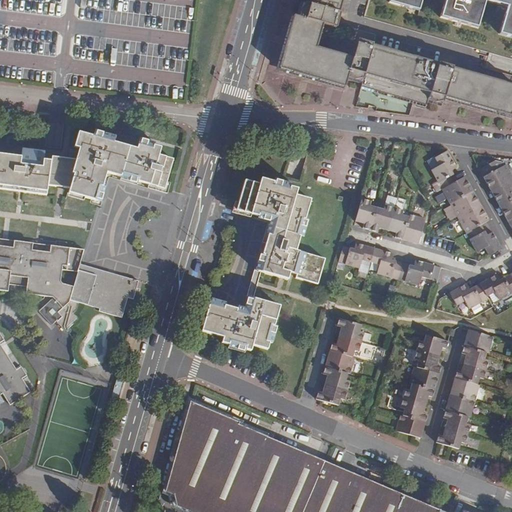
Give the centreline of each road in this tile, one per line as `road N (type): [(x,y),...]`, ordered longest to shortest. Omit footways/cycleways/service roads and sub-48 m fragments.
road 1 (residential): [(160,356),(511,501)]
road 2 (residential): [(227,118),(321,119),(511,142)]
road 3 (tertiary): [(160,356),(227,118)]
road 4 (residential): [(227,118),(0,93)]
road 5 (tertiary): [(115,511),(160,356)]
road 6 (tertiary): [(227,118),(259,0)]
